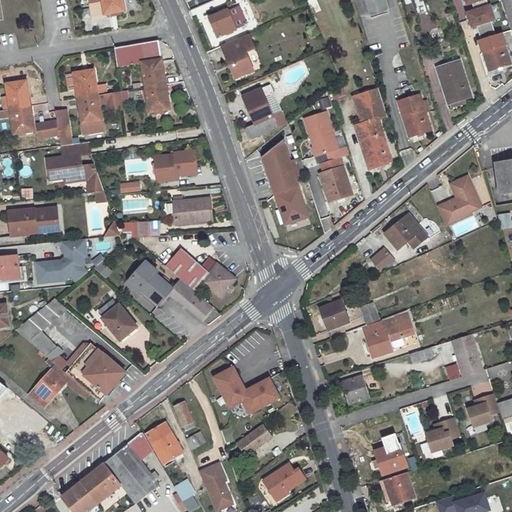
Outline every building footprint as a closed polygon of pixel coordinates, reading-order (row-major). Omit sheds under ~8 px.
[(102,0),(103,4),(90,6),(92,18),(105,16),(105,15),(125,11),(123,0),(102,0)] [(388,10),(385,0),(366,0),(371,15),(388,10)] [(427,11),(423,0),(421,0),(413,3),(416,15),(427,11)] [(465,12),(470,29),(495,21),(490,4),(465,12)] [(239,7),(210,19),(218,37),(246,25),(239,7)] [(315,25),(309,28),(312,37),(319,34),(315,25)] [(500,29),(487,33),(488,38),(501,34),(500,29)] [(488,38),(480,41),(489,71),(511,65),(501,34),(488,38)] [(222,47),(236,78),(254,71),(246,53),(255,49),(249,35),(222,47)] [(165,85),(164,75),(165,75),(159,41),(115,49),(117,67),(142,63),(146,88),(165,85)] [(460,61),(438,68),(450,104),(451,103),(465,98),(471,97),(460,61)] [(74,74),(76,89),(77,89),(79,99),(98,96),(98,94),(107,93),(106,86),(105,85),(97,87),(94,71),(74,74)] [(10,109),(10,110),(29,107),(28,98),(26,82),(6,85),(8,97),(10,109)] [(165,85),(146,88),(150,113),(170,110),(167,94),(166,94),(165,85)] [(272,116),(265,99),(273,95),(274,95),(270,86),(244,97),(255,125),(247,128),(251,140),(287,124),(283,115),(281,112),(272,116)] [(379,90),(354,97),(362,124),(355,127),(369,170),(393,163),(379,119),(388,116),(379,90)] [(104,132),(100,105),(107,104),(108,112),(123,110),(121,101),(120,92),(98,96),(79,99),(80,108),(84,134),(104,132)] [(273,95),(265,99),(272,116),(281,112),(273,95)] [(421,95),(399,103),(410,137),(432,130),(426,111),(424,104),(421,95)] [(465,98),(451,103),(453,108),(467,103),(465,98)] [(35,120),(49,118),(47,104),(33,106),(35,120)] [(29,107),(10,110),(0,111),(0,118),(11,117),(14,135),(34,132),(32,116),(31,116),(29,107)] [(72,145),(69,128),(66,109),(56,111),(61,146),(72,145)] [(90,154),(88,142),(79,144),(80,155),(90,154)] [(265,159),(276,194),(283,217),(298,212),(297,209),(305,206),(296,178),(307,175),(306,174),(314,171),(315,168),(311,156),(302,159),(301,158),(290,162),(284,142),(265,159)] [(81,166),(79,155),(80,155),(79,144),(72,145),(61,146),(60,146),(62,158),(46,160),(49,181),(80,177),(82,181),(89,180),(88,194),(97,193),(104,192),(94,164),(81,166)] [(308,146),(298,149),(301,158),(302,159),(311,156),(308,146)] [(176,154),(175,154),(177,178),(196,175),(195,152),(184,153),(184,149),(176,149),(176,154)] [(110,163),(100,164),(101,179),(112,178),(110,163)] [(511,163),(497,165),(501,194),(511,192),(511,163)] [(344,167),(321,175),(330,202),(340,199),(353,195),(344,167)] [(451,202),(438,208),(446,227),(461,220),(458,215),(466,211),(471,213),(481,208),(467,177),(450,185),(457,199),(457,200),(452,203),(451,202)] [(139,183),(120,185),(121,193),(139,191),(139,183)] [(104,192),(97,193),(98,202),(107,201),(104,192)] [(122,213),(147,211),(146,198),(121,200),(122,213)] [(175,202),(174,202),(176,221),(192,220),(192,224),(212,222),(210,199),(183,201),(182,198),(175,199),(175,202)] [(58,208),(45,210),(59,221),(58,208)] [(35,209),(9,212),(12,237),(30,235),(29,229),(42,228),(47,232),(49,232),(59,221),(45,210),(43,213),(40,211),(35,212),(35,209)] [(458,215),(461,220),(472,215),(471,213),(466,211),(458,215)] [(511,229),(511,214),(499,214),(500,229),(511,229)] [(410,215),(386,235),(399,250),(409,242),(415,249),(428,237),(410,215)] [(60,231),(59,221),(49,232),(60,231)] [(131,223),(132,235),(132,237),(151,237),(150,222),(131,223)] [(296,232),(290,233),(291,240),(298,239),(296,232)] [(62,260),(32,262),(34,285),(88,280),(85,239),(61,242),(62,260)] [(204,284),(221,298),(226,292),(229,295),(232,295),(234,292),(234,290),(231,287),(236,280),(210,258),(203,267),(182,249),(167,267),(181,279),(196,293),(204,284)] [(385,249),(372,260),(379,269),(395,261),(385,249)] [(89,262),(93,268),(104,261),(100,254),(89,262)] [(18,256),(0,258),(0,269),(1,269),(3,280),(20,279),(18,256)] [(138,266),(133,272),(136,275),(128,283),(132,286),(139,289),(158,305),(171,291),(173,289),(167,284),(169,281),(164,276),(161,278),(155,273),(157,271),(147,261),(141,268),(138,266)] [(106,279),(113,271),(102,262),(95,270),(106,279)] [(173,289),(171,291),(203,318),(212,306),(196,293),(181,279),(173,289)] [(507,293),(502,294),(506,305),(511,303),(507,293)] [(55,299),(16,330),(52,362),(63,353),(41,331),(68,310),(55,299)] [(114,301),(100,311),(104,317),(102,319),(120,341),(138,327),(120,305),(118,306),(114,301)] [(341,301),(321,309),(329,330),(350,322),(341,301)] [(373,303),(360,308),(367,325),(380,320),(373,303)] [(0,328),(9,327),(7,307),(0,307),(0,328)] [(393,351),(389,341),(414,333),(407,310),(382,319),(383,322),(364,328),(373,358),(393,351)] [(453,349),(474,343),(472,335),(451,342),(453,349)] [(453,349),(462,377),(483,370),(474,343),(453,349)] [(125,374),(91,344),(65,373),(90,394),(100,403),(125,374)] [(431,348),(410,354),(413,362),(433,356),(431,348)] [(65,373),(57,366),(52,371),(66,383),(85,400),(90,394),(65,373)] [(234,368),(214,379),(230,409),(243,402),(250,415),(280,399),(270,379),(246,391),(234,368)] [(52,371),(30,396),(44,408),(66,383),(52,371)] [(363,377),(344,383),(350,405),(370,398),(363,377)] [(468,410),(474,427),(493,421),(491,416),(500,413),(494,395),(481,399),(483,405),(477,407),(468,410)] [(185,403),(176,407),(184,427),(187,425),(194,422),(185,403)] [(15,404),(1,416),(5,421),(0,424),(0,428),(7,437),(28,420),(15,404)] [(437,431),(426,435),(432,453),(454,446),(451,440),(461,436),(455,419),(441,423),(443,432),(438,434),(437,431)] [(469,421),(468,421),(472,434),(487,429),(486,425),(472,430),(469,421)] [(167,423),(148,434),(165,464),(184,453),(167,423)] [(441,423),(435,425),(437,431),(438,434),(443,432),(441,423)] [(264,426),(239,444),(246,455),(266,441),(270,438),(271,437),(264,426)] [(202,432),(195,435),(200,446),(207,442),(202,432)] [(144,433),(62,498),(74,511),(88,511),(98,504),(121,486),(136,505),(160,486),(157,482),(160,479),(156,473),(152,476),(140,461),(154,451),(144,433)] [(195,435),(188,440),(192,451),(200,446),(195,435)] [(387,449),(377,452),(384,474),(389,472),(389,475),(394,473),(394,470),(407,467),(400,445),(399,445),(396,435),(384,439),(387,449)] [(0,469),(9,459),(0,451),(0,469)] [(220,462),(199,470),(214,511),(215,511),(236,505),(220,462)] [(241,469),(235,474),(239,488),(262,470),(257,463),(243,473),(241,469)] [(294,472),(289,465),(275,474),(277,476),(274,478),(271,477),(263,482),(277,501),(289,494),(287,492),(305,480),(298,470),(294,472)] [(407,473),(385,480),(388,489),(383,491),(387,502),(391,500),(393,506),(415,499),(407,473)] [(192,511),(200,508),(192,496),(196,494),(188,480),(176,488),(178,491),(189,511),(192,511)] [(490,511),(485,490),(436,502),(438,511),(490,511)] [(189,511),(178,491),(167,497),(176,511),(189,511)]
